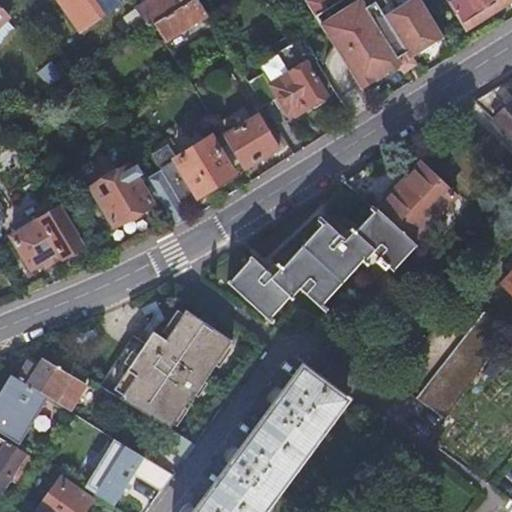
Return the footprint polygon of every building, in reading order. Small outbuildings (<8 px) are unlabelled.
[(51,0),(75,34),(115,7),(110,0),(51,0)] [(186,0),(151,0),(133,12),(145,30),(151,27),(188,4),(186,0)] [(193,0),(188,4),(151,27),(162,44),(205,17),(194,0),(193,0)] [(306,0),(362,89),(398,66),(403,73),(418,64),(413,56),(445,36),(421,0),(306,0)] [(511,0),(446,0),(465,28),(507,2),(511,8),(511,0)] [(247,81),(263,106),(277,97),(288,114),(296,115),(326,96),(306,64),(315,58),(310,51),(306,54),(298,40),(257,64),(263,72),(247,81)] [(511,74),(506,78),(511,82),(511,98),(491,120),(511,140),(511,74)] [(236,157),(242,167),(276,146),(257,115),(222,136),(236,157)] [(210,137),(227,163),(236,157),(222,136),(219,132),(210,137)] [(166,143),(149,153),(160,170),(161,172),(181,205),(233,173),(227,163),(210,137),(176,158),(166,143)] [(350,174),(329,187),(363,213),(404,244),(442,194),(400,163),(377,194),(350,174)] [(173,227),(190,219),(181,205),(161,172),(160,170),(146,179),(142,173),(139,174),(135,166),(129,170),(128,167),(90,190),(112,228),(150,204),(142,190),(148,186),(173,227)] [(79,237),(60,206),(9,238),(29,269),(40,263),(43,267),(60,256),(62,259),(81,248),(75,239),(79,237)] [(390,262),(404,244),(363,213),(342,240),(317,221),(280,271),(278,268),(270,278),(246,262),(226,289),(269,321),(297,284),(319,300),(355,253),(358,255),(367,244),(375,249),(370,255),(380,262),(383,257),(390,262)] [(511,256),(492,279),(511,295),(511,256)] [(415,401),(444,422),(511,338),(511,331),(489,312),(415,401)] [(203,381),(215,365),(220,367),(233,349),(229,346),(231,344),(186,313),(183,318),(179,314),(165,334),(168,337),(165,342),(154,333),(161,325),(154,319),(138,339),(133,335),(96,385),(165,427),(170,421),(174,424),(187,407),(183,404),(192,392),(198,396),(207,383),(203,381)] [(29,361),(18,378),(49,397),(68,410),(85,384),(45,358),(39,367),(29,361)] [(455,425),(474,440),(478,434),(502,454),(511,441),(511,368),(504,362),(455,425)] [(240,452),(234,448),(225,461),(230,465),(197,511),(191,507),(187,511),(261,511),(345,399),(302,368),(284,392),(278,389),(269,402),(274,406),(240,452)] [(49,397),(18,378),(0,406),(0,420),(24,435),(49,397)] [(157,444),(184,460),(195,446),(167,429),(157,444)] [(478,434),(474,440),(498,459),(502,454),(478,434)] [(151,511),(175,465),(115,435),(87,488),(134,511),(151,511)] [(13,479),(22,486),(37,462),(8,443),(0,455),(0,496),(1,497),(13,479)] [(58,475),(35,509),(40,511),(80,511),(90,497),(58,475)]
